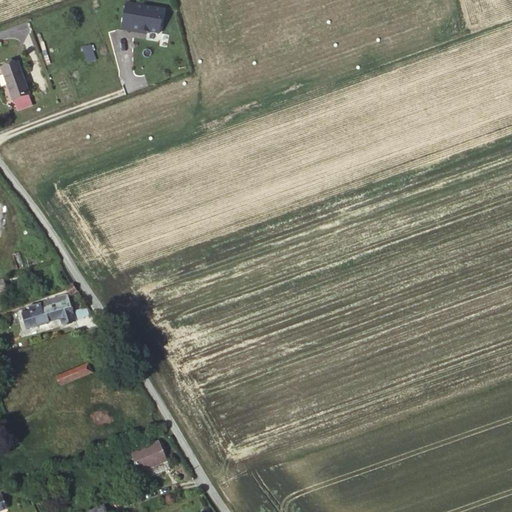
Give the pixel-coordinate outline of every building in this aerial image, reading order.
[(125,32),(165,34),(166,6),(126,4),(125,32)] [(97,73),(90,55),(80,60),(87,77),(97,73)] [(12,106),(28,100),(17,68),(1,74),(12,106)] [(31,108),(28,100),(12,106),(15,114),(31,108)] [(70,289),(62,292),(65,300),(73,296),(70,289)] [(25,317),(18,319),(23,333),(56,322),(58,327),(71,323),(62,299),(36,308),(24,312),(25,317)] [(86,362),(54,376),(59,388),(91,374),(86,362)] [(138,474),(153,466),(157,474),(170,467),(166,460),(154,465),(152,461),(164,456),(156,440),(128,454),(138,474)] [(154,465),(166,460),(164,456),(152,461),(154,465)]
